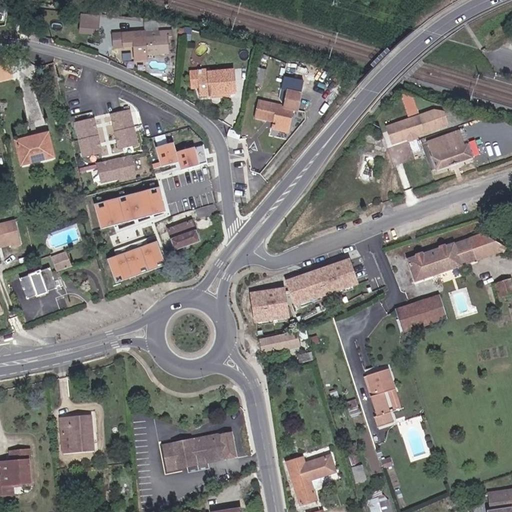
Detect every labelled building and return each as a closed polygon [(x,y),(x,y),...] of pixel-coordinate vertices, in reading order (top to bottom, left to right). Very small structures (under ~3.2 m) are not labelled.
[(143,57),(168,58),(168,42),(170,41),(170,35),(160,34),(160,39),(135,38),(135,31),(111,30),(111,44),(132,45),(132,61),(143,62),(143,57)] [(0,80),(8,79),(6,70),(0,71),(0,80)] [(198,102),(228,102),(229,81),(233,81),(233,75),(221,76),(221,81),(198,80),(198,102)] [(228,102),(236,102),(237,82),(233,81),(229,81),(228,102)] [(420,112),(414,93),(403,96),(410,116),(420,112)] [(265,108),(261,133),(270,135),(271,132),(281,133),(298,135),(301,114),(305,115),(308,99),(295,96),(292,113),(265,108)] [(388,127),(394,145),(411,139),(418,136),(450,125),(445,114),(432,112),(388,127)] [(134,147),(125,114),(106,118),(115,152),(130,148),(134,147)] [(100,156),(91,122),(73,127),(82,161),(93,158),(100,156)] [(472,143),(474,142),(469,129),(464,131),(469,144),(472,143)] [(443,167),(476,156),(472,143),(469,144),(464,131),(435,141),(443,167)] [(284,153),(301,155),(298,135),(281,133),(284,153)] [(21,167),(57,157),(50,134),(14,144),(21,167)] [(492,144),(489,139),(483,142),(485,147),(492,144)] [(209,162),(204,144),(180,150),(177,141),(158,146),(163,165),(182,160),(184,168),(209,162)] [(133,178),(129,159),(96,168),(101,186),(133,178)] [(166,193),(180,189),(175,169),(160,173),(166,193)] [(198,226),(185,229),(177,202),(165,205),(179,257),(206,249),(198,226)] [(12,247),(22,244),(14,220),(0,224),(0,244),(10,242),(12,247)] [(421,258),(428,279),(511,250),(511,243),(495,234),(421,258)] [(117,281),(168,266),(160,240),(109,256),(117,281)] [(54,259),(57,266),(63,264),(66,270),(73,268),(69,254),(54,259)] [(66,270),(63,264),(57,266),(59,272),(66,270)] [(51,289),(59,287),(53,268),(23,278),(29,297),(38,294),(40,298),(53,294),(51,289)] [(269,324),(324,305),(317,280),(268,296),(269,324)] [(453,319),(458,317),(450,295),(446,297),(453,319)] [(415,332),(453,319),(446,297),(409,310),(415,332)] [(272,355),(299,352),(299,339),(271,341),(272,355)] [(309,365),(322,362),(320,354),(307,358),(309,365)] [(390,391),(402,388),(396,368),(375,374),(381,393),(379,395),(384,415),(381,416),(384,426),(400,422),(396,411),(390,391)] [(396,411),(408,407),(402,388),(390,391),(396,411)] [(76,461),(97,460),(96,431),(90,431),(90,426),(65,428),(65,443),(75,443),(76,461)] [(216,473),(215,464),(224,463),(226,471),(236,470),(233,443),(198,448),(193,451),(192,449),(164,453),(166,478),(216,473)] [(17,470),(32,469),(31,459),(17,460),(16,460),(16,470),(17,470)] [(325,486),(337,483),(331,459),(318,463),(325,486)] [(305,505),(323,501),(312,460),(294,465),(305,505)] [(357,482),(368,478),(364,463),(352,467),(357,482)] [(18,493),(33,492),(32,469),(17,470),(16,470),(0,470),(0,493),(14,493),(18,493)] [(0,502),(14,502),(14,493),(0,493),(0,502)] [(511,511),(511,494),(494,496),(495,511),(511,511)] [(374,511),(391,511),(390,502),(373,506),(374,511)]
